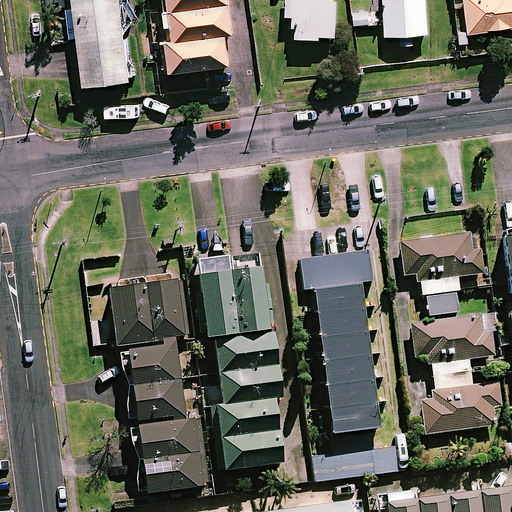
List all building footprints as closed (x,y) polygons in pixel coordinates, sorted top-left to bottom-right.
[(169,0),(171,17),(232,9),(230,0),(169,0)] [(338,41),(339,4),(333,4),(333,0),(288,0),(288,20),(295,20),(294,32),(298,32),(297,43),(322,44),(322,40),(338,41)] [(431,38),(428,0),(384,0),(387,40),(431,38)] [(511,0),(465,0),(470,38),(511,32),(511,0)] [(132,86),(121,1),(76,7),(87,92),(132,86)] [(171,17),(175,46),(228,40),(236,39),(232,9),(171,17)] [(171,78),(232,70),(228,40),(175,46),(167,47),(171,78)] [(418,286),(421,286),(460,281),(486,277),(482,253),(474,254),(471,236),(400,245),(405,280),(417,278),(418,286)] [(361,287),(375,285),(371,253),(357,254),(361,287)] [(360,287),(361,287),(357,254),(343,256),(348,289),(360,287)] [(334,290),(348,289),(343,256),(330,258),(334,290)] [(320,292),(334,290),(330,258),(316,260),(320,292)] [(314,293),(320,292),(316,260),(302,261),(306,294),(314,293)] [(215,345),(238,342),(231,279),(229,263),(197,266),(207,346),(215,345)] [(231,279),(238,342),(269,339),(262,275),(231,279)] [(461,295),(460,281),(421,286),(423,300),(461,295)] [(145,291),(152,348),(185,344),(178,287),(145,291)] [(314,293),(317,317),(363,311),(360,287),(348,289),(334,290),(320,292),(314,293)] [(152,348),(145,291),(110,295),(117,352),(152,348)] [(317,317),(320,341),(366,335),(363,311),(317,317)] [(432,368),(470,363),(496,360),(493,335),(485,336),(482,318),(412,327),(416,362),(428,360),(429,369),(432,368)] [(320,341),(323,364),(370,358),(366,335),(320,341)] [(219,380),(277,373),(273,338),(269,339),(238,342),(215,345),(219,380)] [(133,393),(182,387),(178,351),(129,357),(133,393)] [(323,364),(326,388),(373,382),(370,358),(323,364)] [(470,363),(432,368),(434,380),(472,375),(470,363)] [(219,380),(223,412),(275,406),(281,406),(277,373),(219,380)] [(434,380),(436,394),(473,389),(472,375),(434,380)] [(326,388),(329,412),(376,406),(373,382),(326,388)] [(473,389),(436,394),(432,394),(434,403),(422,404),(426,438),(497,429),(495,411),(503,410),(500,385),(473,389)] [(133,393),(137,427),(186,421),(182,387),(133,393)] [(217,413),(221,445),(279,438),(275,406),(223,412),(217,413)] [(329,412),(332,436),(379,430),(376,406),(329,412)] [(142,465),(200,459),(196,425),(138,432),(142,465)] [(225,477),(283,470),(279,438),(221,445),(225,477)] [(371,449),(370,441),(330,446),(331,453),(310,456),(313,482),(396,471),(393,446),(371,449)] [(142,465),(146,500),(204,493),(200,459),(142,465)] [(479,511),(511,511),(509,494),(478,498),(479,511)] [(448,511),(479,511),(478,498),(447,502),(448,511)] [(417,511),(448,511),(447,502),(416,506),(417,511)]
